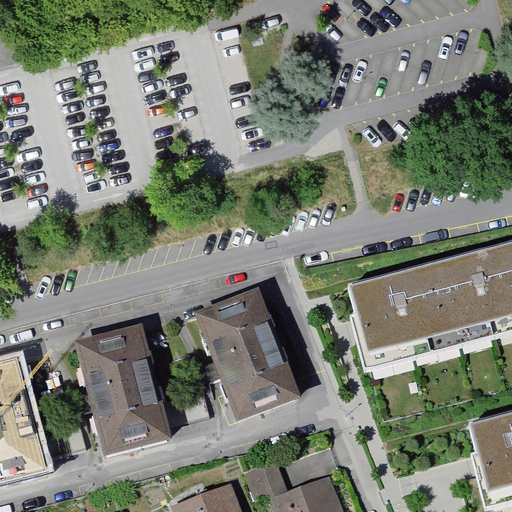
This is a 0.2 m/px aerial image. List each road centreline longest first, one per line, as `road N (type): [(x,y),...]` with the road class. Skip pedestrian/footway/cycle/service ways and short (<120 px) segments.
road 1 (residential): [(511,200),(0,319)]
road 2 (residential): [(331,413),(282,287),(0,355)]
road 3 (residential): [(331,413),(0,501)]
